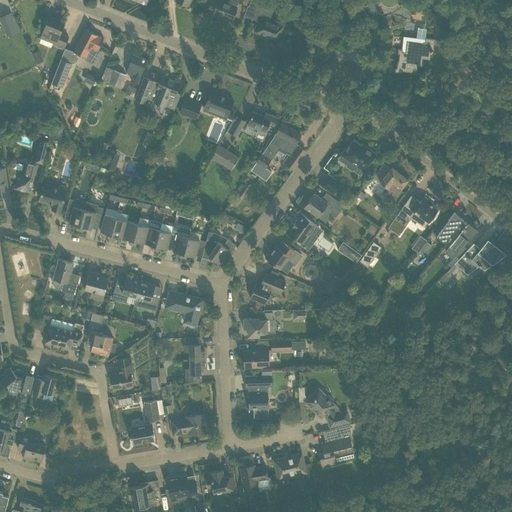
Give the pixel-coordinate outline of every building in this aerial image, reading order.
[(209,0),(204,15),(218,20),(220,15),(232,19),(235,10),(236,7),(238,1),(246,4),(248,5),(249,0),(229,0),(229,2),(225,0),(209,0)] [(247,7),(244,16),(254,20),(257,21),(254,30),(277,39),(281,30),(282,26),(268,21),(273,8),(259,2),(260,0),(249,0),(248,5),(249,5),(248,7),(247,7)] [(368,18),(378,13),(371,0),(362,0),(359,2),(368,18)] [(10,12),(0,15),(0,20),(7,36),(18,31),(10,12)] [(49,16),(46,25),(41,36),(55,42),(54,45),(64,49),(68,37),(59,33),(64,22),(49,16)] [(91,49),(96,52),(104,38),(98,35),(85,28),(74,51),(86,58),(91,49)] [(395,66),(395,70),(402,71),(402,69),(412,71),(412,70),(416,71),(417,64),(422,65),(422,61),(423,61),(423,57),(430,58),(431,50),(433,50),(434,39),(425,38),(425,41),(423,41),(423,42),(407,40),(405,50),(403,50),(403,48),(398,48),(397,50),(397,52),(400,52),(399,61),(397,60),(396,67),(395,66)] [(38,51),(32,54),(37,63),(42,61),(38,51)] [(133,54),(130,64),(126,72),(133,75),(131,81),(137,83),(142,71),(146,59),(133,54)] [(61,59),(52,83),(62,87),(71,63),(61,59)] [(120,68),(113,64),(105,81),(113,84),(120,68)] [(91,75),(87,82),(93,85),(96,78),(91,75)] [(153,80),(144,77),(135,99),(144,103),(146,98),(154,101),(154,102),(165,106),(169,95),(174,97),(180,81),(174,78),(174,81),(162,76),(159,83),(152,80),(153,80)] [(132,99),(137,87),(129,84),(124,96),(132,99)] [(211,90),(206,104),(204,107),(226,116),(228,112),(228,113),(229,109),(233,100),(219,95),(220,93),(211,90)] [(186,98),(180,114),(194,119),(199,103),(186,98)] [(248,124),(247,125),(248,127),(250,129),(252,129),(253,128),(254,128),(255,127),(259,128),(258,132),(264,134),(266,129),(268,129),(270,124),(274,125),(277,118),(265,113),(264,116),(252,112),(248,124)] [(227,132),(236,136),(244,121),(236,116),(227,132)] [(36,128),(35,133),(48,137),(51,124),(36,128)] [(266,149),(251,170),(260,176),(265,168),(274,155),(275,154),(283,159),(287,154),(287,152),(289,153),(293,148),(300,134),(281,124),(276,132),(274,138),(266,149)] [(55,127),(53,139),(61,140),(62,128),(55,127)] [(37,151),(37,154),(45,156),(46,153),(49,141),(41,139),(37,151)] [(346,148),(341,155),(349,160),(346,165),(346,166),(352,171),(352,170),(360,175),(364,170),(370,162),(376,153),(366,146),(365,148),(354,139),(347,149),(346,148)] [(218,145),(211,157),(232,169),(239,158),(218,145)] [(289,154),(283,162),(293,169),(306,151),(298,146),(291,155),(289,154)] [(159,165),(168,159),(163,152),(154,158),(159,165)] [(107,158),(104,166),(113,170),(116,162),(107,158)] [(30,189),(37,164),(25,161),(24,168),(25,168),(24,171),(19,170),(9,168),(11,177),(17,178),(15,186),(17,188),(27,191),(28,190),(27,190),(27,188),(30,189)] [(392,169),(390,168),(384,163),(373,176),(388,188),(388,187),(389,187),(385,193),(394,201),(402,191),(400,189),(408,179),(396,169),(392,169)] [(8,189),(7,179),(5,167),(0,167),(0,196),(2,196),(1,190),(8,189)] [(340,182),(336,179),(327,173),(320,184),(332,193),(340,182)] [(245,181),(236,194),(241,198),(251,185),(245,181)] [(62,206),(67,187),(59,185),(59,188),(43,184),(39,200),(53,204),(52,209),(60,211),(61,206),(62,206)] [(361,191),(357,196),(362,200),(366,194),(361,191)] [(326,222),(332,213),(336,216),(344,205),(334,198),(326,192),(325,192),(328,195),(324,200),(314,193),(304,206),(312,212),(318,216),(326,222)] [(394,218),(388,227),(399,235),(405,226),(411,217),(424,227),(428,222),(432,216),(437,208),(430,203),(432,202),(424,196),(420,201),(417,199),(409,210),(403,206),(394,218)] [(69,199),(67,204),(64,218),(70,220),(69,223),(77,225),(76,229),(79,230),(87,201),(75,198),(74,200),(69,199)] [(87,201),(79,230),(82,231),(83,226),(91,229),(92,227),(97,229),(100,219),(102,213),(103,208),(98,207),(98,204),(87,201)] [(178,207),(176,214),(184,216),(186,210),(178,207)] [(457,226),(463,219),(454,211),(443,224),(441,221),(432,232),(444,242),(448,237),(450,239),(448,242),(449,242),(457,232),(460,228),(457,226)] [(292,223),(285,232),(293,238),(295,239),(296,238),(300,241),(299,243),(308,250),(314,241),(318,236),(312,231),(317,225),(309,220),(301,213),(295,221),(293,224),(292,223)] [(107,238),(110,238),(116,217),(105,214),(103,221),(100,231),(108,233),(107,238)] [(116,217),(110,238),(113,239),(115,235),(122,237),(127,220),(116,217)] [(138,223),(132,244),(135,245),(137,241),(144,243),(150,220),(140,217),(138,223)] [(127,220),(122,237),(130,239),(129,243),(132,244),(138,223),(127,220)] [(154,250),(162,223),(150,220),(144,243),(152,245),(151,249),(154,250)] [(465,246),(478,230),(468,223),(464,227),(462,228),(463,229),(459,233),(457,232),(449,242),(451,243),(444,252),(452,258),(454,254),(458,258),(467,248),(465,246)] [(171,232),(167,247),(173,249),(172,250),(181,252),(179,257),(183,258),(190,228),(173,224),(171,232)] [(371,224),(367,229),(374,234),(378,228),(371,224)] [(160,229),(154,250),(157,251),(159,246),(167,249),(167,247),(171,232),(160,229)] [(190,230),(183,258),(186,258),(187,254),(195,256),(195,255),(201,256),(207,235),(190,230)] [(201,256),(214,260),(220,261),(228,249),(231,251),(236,244),(227,238),(223,245),(218,241),(218,242),(214,241),(216,233),(208,231),(207,235),(201,256)] [(459,258),(454,263),(464,271),(472,261),(479,265),(482,267),(485,269),(506,253),(487,238),(479,248),(473,243),(462,255),(459,258)] [(270,250),(265,257),(273,263),(280,268),(287,273),(293,264),(294,265),(301,255),(295,250),(287,244),(283,241),(279,247),(276,245),(272,251),(270,250)] [(343,241),(337,249),(347,256),(356,262),(361,254),(353,248),(343,241)] [(418,252),(423,256),(432,245),(426,241),(418,252)] [(373,243),(360,261),(367,266),(380,248),(373,243)] [(56,268),(53,279),(63,281),(60,290),(65,292),(63,297),(72,299),(73,294),(75,294),(76,288),(79,278),(69,276),(73,262),(58,259),(56,268)] [(104,294),(106,288),(108,278),(100,276),(100,274),(89,271),(86,281),(84,289),(104,294)] [(285,282),(274,276),(265,272),(260,284),(256,282),(250,297),(257,300),(257,301),(265,304),(268,295),(271,290),(280,294),(285,282)] [(402,275),(398,280),(403,284),(407,279),(402,275)] [(112,298),(124,302),(126,302),(129,294),(136,296),(140,280),(139,280),(139,278),(132,276),(132,278),(126,276),(123,287),(115,285),(113,295),(112,298)] [(155,284),(140,280),(136,296),(144,298),(143,302),(142,306),(144,307),(156,310),(157,306),(160,297),(152,295),(155,284)] [(305,284),(298,281),(295,287),(302,290),(305,284)] [(329,283),(324,291),(331,294),(332,296),(337,289),(329,283)] [(202,299),(194,297),(193,298),(182,295),(183,294),(169,290),(167,300),(165,306),(186,312),(184,321),(196,324),(202,299)] [(361,306),(356,313),(362,317),(367,310),(361,306)] [(292,310),(292,319),(305,318),(305,309),(292,310)] [(85,311),(83,317),(90,319),(92,312),(85,311)] [(90,319),(90,321),(100,324),(102,315),(92,312),(90,319)] [(259,317),(253,318),(243,318),(243,328),(247,328),(248,336),(260,335),(259,332),(267,332),(267,330),(269,330),(269,332),(275,332),(275,321),(273,321),(272,312),(263,312),(264,319),(259,319),(259,317)] [(57,346),(61,327),(50,324),(52,316),(43,314),(39,330),(47,332),(45,343),(57,346)] [(155,327),(156,320),(147,318),(145,325),(155,327)] [(62,327),(57,346),(69,349),(71,341),(79,344),(84,324),(75,322),(73,330),(62,327)] [(370,325),(364,331),(373,340),(379,334),(370,325)] [(90,329),(88,337),(94,338),(91,350),(99,353),(99,354),(108,356),(109,351),(114,352),(116,343),(111,342),(113,336),(102,334),(102,332),(90,329)] [(382,335),(375,342),(384,352),(391,346),(382,335)] [(189,351),(189,359),(204,358),(204,350),(200,350),(199,337),(184,337),(185,351),(189,351)] [(291,339),(271,340),(271,351),(291,350),(291,339)] [(266,366),(269,363),(268,347),(254,347),(252,349),(252,350),(244,350),(245,366),(266,366)] [(125,349),(119,353),(120,356),(128,355),(131,353),(130,348),(125,349)] [(116,359),(118,367),(120,366),(121,372),(111,374),(113,388),(125,386),(125,388),(131,387),(130,386),(132,385),(131,378),(134,377),(130,356),(116,359)] [(205,367),(204,358),(189,359),(183,359),(184,365),(185,367),(186,381),(201,380),(200,367),(205,367)] [(26,371),(23,370),(17,369),(14,371),(10,367),(2,373),(0,374),(0,382),(3,386),(10,387),(17,389),(29,392),(31,386),(33,376),(25,374),(26,371)] [(44,391),(45,392),(55,394),(57,387),(55,386),(57,377),(44,373),(42,380),(35,379),(33,388),(32,393),(43,396),(44,391)] [(255,375),(245,375),(245,387),(248,387),(250,387),(250,393),(248,393),(248,407),(249,407),(249,406),(253,406),(253,409),(253,418),(268,417),(267,385),(268,385),(272,385),(272,376),(257,376),(257,375),(255,375)] [(165,384),(167,392),(175,390),(174,383),(165,384)] [(305,401),(316,412),(317,410),(322,415),(327,410),(329,412),(330,415),(327,416),(330,426),(350,421),(347,410),(336,413),(334,409),(332,406),(334,404),(332,401),(333,400),(328,395),(327,396),(319,388),(312,394),(305,401)] [(117,406),(132,402),(131,396),(116,399),(117,406)] [(139,425),(129,427),(132,444),(155,440),(153,430),(152,420),(159,419),(156,399),(146,401),(144,401),(148,424),(139,425)] [(362,421),(359,407),(355,409),(356,414),(353,418),(354,423),(362,421)] [(23,427),(27,413),(19,411),(15,425),(23,427)] [(52,412),(50,419),(56,420),(58,414),(52,412)] [(173,434),(189,432),(196,430),(196,433),(206,431),(206,429),(207,428),(206,422),(205,422),(203,413),(186,416),(187,417),(171,420),(171,424),(173,434)] [(321,453),(318,453),(321,463),(322,468),(336,464),(336,463),(355,459),(354,452),(350,435),(352,434),(351,433),(349,424),(338,427),(332,429),(323,431),(324,439),(327,438),(327,441),(320,442),(322,450),(324,451),(323,454),(321,453)] [(0,449),(6,451),(9,442),(12,443),(15,434),(16,429),(11,427),(7,426),(6,429),(0,427),(0,449)] [(19,440),(17,448),(25,450),(23,456),(41,460),(43,451),(45,445),(36,442),(38,438),(34,436),(21,433),(20,438),(19,440)] [(278,479),(306,472),(301,453),(273,460),(278,479)] [(255,464),(240,466),(241,476),(243,485),(243,486),(244,493),(245,495),(259,492),(258,483),(257,480),(268,478),(268,476),(266,466),(255,468),(255,464)] [(223,494),(236,492),(235,485),(233,475),(224,477),(222,469),(205,472),(207,482),(208,487),(212,486),(213,492),(222,491),(223,494)] [(303,490),(316,486),(313,472),(305,474),(306,478),(301,479),(303,490)] [(168,478),(170,489),(166,490),(169,507),(184,504),(183,498),(189,497),(189,499),(198,498),(197,490),(195,480),(187,481),(186,475),(168,478)] [(316,482),(320,494),(327,491),(324,479),(316,482)] [(127,487),(131,508),(144,506),(152,511),(153,511),(158,505),(162,504),(158,480),(145,482),(146,484),(142,485),(141,484),(126,487),(126,488),(127,487)] [(3,492),(0,491),(0,511),(4,511),(8,496),(2,494),(3,492)] [(12,509),(11,511),(37,511),(39,509),(41,509),(42,504),(35,502),(35,505),(31,504),(32,500),(21,497),(19,503),(22,504),(20,511),(12,509)] [(240,497),(232,498),(234,505),(241,503),(240,497)] [(275,499),(261,503),(263,511),(277,507),(275,499)] [(205,511),(204,501),(194,503),(195,511),(205,511)]
